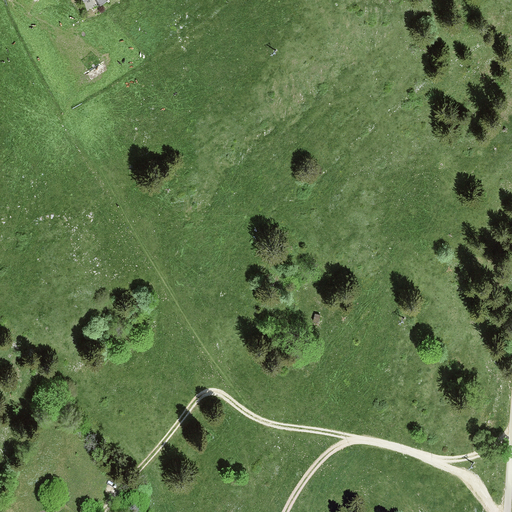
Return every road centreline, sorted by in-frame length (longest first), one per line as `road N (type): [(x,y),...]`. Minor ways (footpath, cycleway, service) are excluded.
road 1 (track): [(355,439),(275,426),(207,395),(116,488),(104,511)]
road 2 (track): [(494,511),(463,472),(355,439),(330,452),(287,511)]
